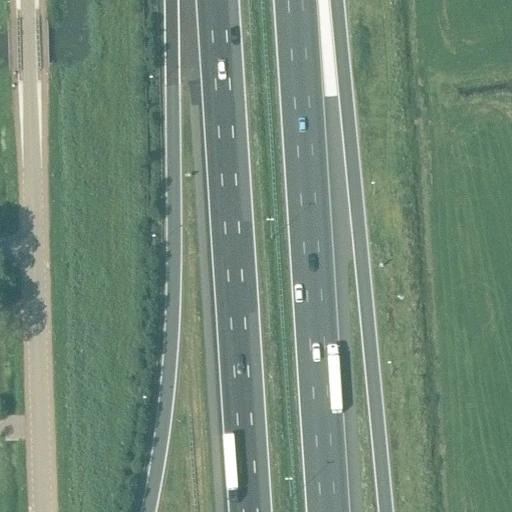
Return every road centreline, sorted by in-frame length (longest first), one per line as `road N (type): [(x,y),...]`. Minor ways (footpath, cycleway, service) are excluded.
road 1 (motorway): [(384,511),(333,0)]
road 2 (motorway): [(175,0),(175,317),(149,511)]
road 3 (motorway): [(219,0),(255,511)]
road 4 (motorway): [(328,511),(295,0)]
road 5 (tertiary): [(39,511),(19,0)]
